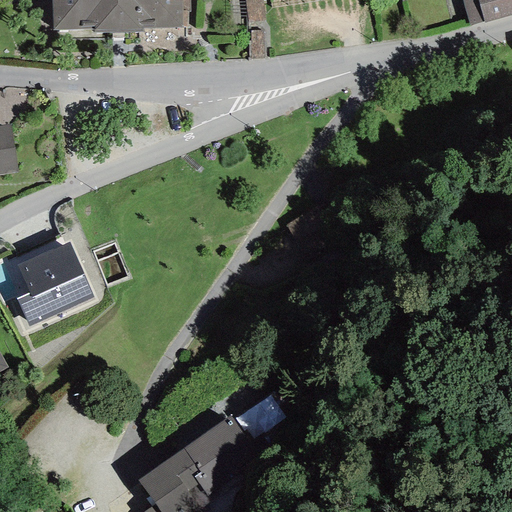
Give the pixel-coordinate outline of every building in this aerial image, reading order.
[(51,0),(52,31),(92,30),(92,34),(144,33),(143,29),(182,28),(181,0),(51,0)] [(260,0),(244,0),(247,22),(263,21),(260,0)] [(511,0),(462,0),(469,25),(483,21),(483,23),(511,14),(511,0)] [(263,30),(250,31),(251,60),(264,59),(263,30)] [(0,175),(18,172),(10,125),(0,126),(0,175)] [(93,297),(80,269),(68,242),(17,265),(29,292),(15,299),(28,327),(93,297)] [(230,416),(138,480),(155,504),(142,511),(219,511),(230,505),(221,492),(263,462),(230,416)]
